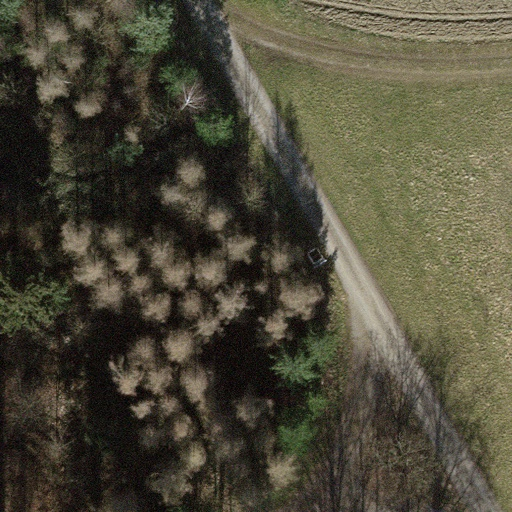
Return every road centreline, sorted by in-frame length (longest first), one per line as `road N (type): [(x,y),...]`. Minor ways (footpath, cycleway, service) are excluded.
road 1 (track): [(488,511),(199,0)]
road 2 (track): [(312,511),(358,416),(375,305)]
